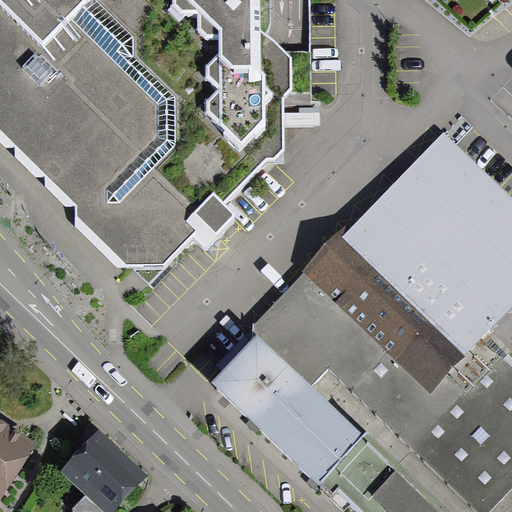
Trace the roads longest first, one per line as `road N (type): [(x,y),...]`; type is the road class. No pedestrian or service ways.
road 1 (residential): [(370,0),(437,41),(448,74),(434,101),(172,338)]
road 2 (primary): [(237,511),(0,281)]
